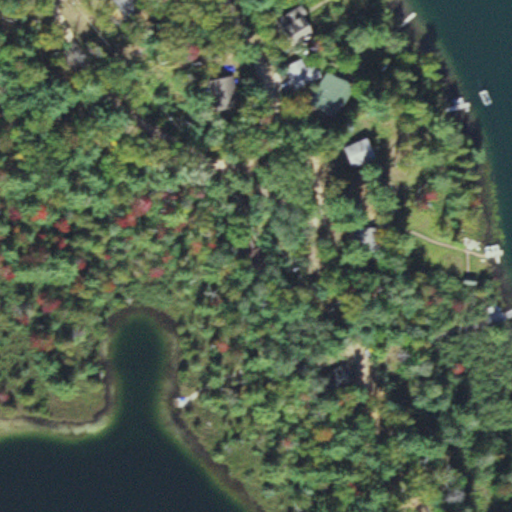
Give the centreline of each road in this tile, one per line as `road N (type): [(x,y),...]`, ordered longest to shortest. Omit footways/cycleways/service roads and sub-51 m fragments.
road 1 (residential): [(269,150),(212,162),(108,98),(51,0)]
road 2 (residential): [(223,0),(284,106),(282,135),(269,150)]
